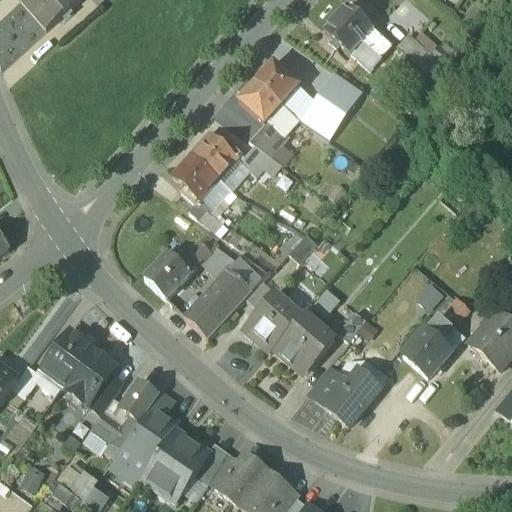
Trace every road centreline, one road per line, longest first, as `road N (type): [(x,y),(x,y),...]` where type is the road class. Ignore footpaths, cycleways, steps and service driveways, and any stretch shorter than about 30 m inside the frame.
road 1 (residential): [(511,494),(355,473),(245,416),(65,232)]
road 2 (residential): [(287,0),(65,232)]
road 3 (residential): [(65,232),(0,120)]
